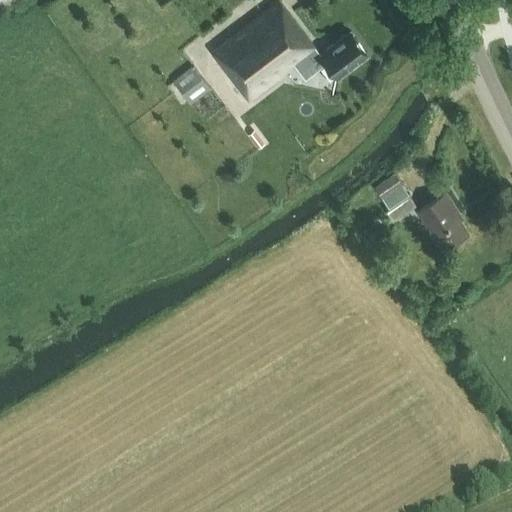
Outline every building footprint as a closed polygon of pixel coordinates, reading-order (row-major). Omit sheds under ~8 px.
[(0,0),(0,10),(16,0),(0,0)] [(342,72),(367,53),(351,32),(333,45),(332,44),(320,53),(280,0),(278,0),(212,50),(248,98),(294,64),(304,77),(323,63),(333,76),(340,71),(342,72)] [(190,102),(210,87),(193,65),(173,81),(190,102)] [(392,219),(415,204),(394,172),(373,185),(388,208),(385,209),(392,219)] [(443,247),(467,231),(455,213),(458,211),(446,192),(418,209),(443,247)]
